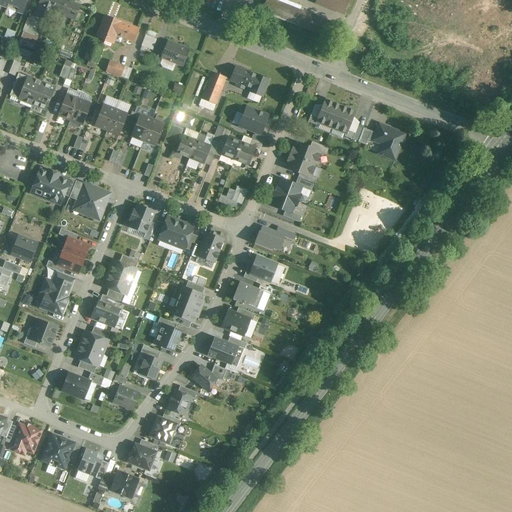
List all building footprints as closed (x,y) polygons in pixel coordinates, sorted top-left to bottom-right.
[(0,0),(0,5),(22,14),(27,0),(0,0)] [(40,0),(39,4),(40,5),(37,13),(50,18),(53,10),(60,12),(59,14),(72,19),(78,6),(64,0),(63,0),(40,0)] [(326,21),(272,0),(264,0),(260,11),(321,35),(326,21)] [(316,0),(315,2),(344,14),(349,0),(316,0)] [(121,23),(105,17),(97,37),(104,40),(108,38),(114,41),(116,35),(121,23)] [(24,29),(34,33),(35,34),(40,23),(28,18),(24,29)] [(138,30),(121,23),(116,35),(133,41),(138,30)] [(7,29),(4,38),(12,41),(15,33),(7,29)] [(30,44),(34,33),(24,29),(20,40),(30,44)] [(34,33),(30,44),(34,45),(38,35),(35,34),(34,33)] [(156,40),(145,35),(141,46),(152,51),(156,40)] [(34,45),(30,44),(20,40),(17,47),(26,51),(32,53),(34,45)] [(103,47),(91,42),(85,58),(88,60),(87,65),(94,68),(103,47)] [(189,51),(168,42),(161,58),(182,67),(189,51)] [(26,51),(17,47),(16,47),(14,52),(24,56),(26,51)] [(19,64),(8,60),(6,62),(7,62),(3,71),(4,71),(15,75),(19,64)] [(124,67),(110,62),(106,72),(120,77),(124,67)] [(64,65),(59,77),(66,79),(70,68),(64,65)] [(131,70),(124,67),(120,77),(128,80),(131,70)] [(70,68),(66,79),(71,81),(76,70),(70,68)] [(268,80),(256,76),(236,68),(231,80),(252,88),(250,91),(261,96),(268,80)] [(212,72),(201,99),(215,105),(226,78),(212,72)] [(41,82),(27,77),(18,99),(32,105),(41,82)] [(55,88),(41,82),(32,105),(46,110),(55,88)] [(78,100),(66,95),(57,116),(70,121),(78,100)] [(90,105),(78,100),(70,121),(82,126),(90,105)] [(334,103),(325,100),(323,105),(318,119),(316,122),(317,122),(331,128),(340,106),(333,104),(334,103)] [(115,110),(103,105),(95,125),(107,130),(115,110)] [(323,105),(314,106),(310,116),(318,119),(323,105)] [(346,109),(340,106),(331,128),(346,134),(348,130),(353,117),(355,111),(347,108),(346,109)] [(258,112),(247,107),(239,126),(254,132),(261,134),(268,116),(262,113),(258,112)] [(127,115),(115,110),(107,130),(119,135),(127,115)] [(152,120),(139,116),(132,135),(144,140),(152,120)] [(318,119),(310,116),(308,122),(316,125),(317,122),(316,122),(318,119)] [(359,123),(353,117),(348,130),(355,133),(359,123)] [(164,125),(152,120),(144,140),(156,145),(164,125)] [(404,134),(379,124),(372,141),(381,144),(377,153),(394,160),(404,134)] [(183,130),(170,125),(166,136),(178,141),(183,130)] [(225,129),(218,126),(218,127),(214,137),(213,139),(212,141),(219,144),(222,135),(225,129)] [(186,128),(176,153),(189,158),(199,134),(186,129),(186,128)] [(371,132),(363,129),(358,142),(365,145),(371,132)] [(355,133),(348,130),(346,134),(345,137),(352,140),(355,133)] [(307,134),(300,131),(298,136),(305,139),(307,134)] [(261,134),(254,132),(251,139),(262,144),(265,136),(261,134)] [(206,136),(199,134),(189,158),(210,166),(214,155),(208,152),(210,147),(212,141),(213,139),(214,137),(207,134),(206,136)] [(219,144),(224,146),(227,139),(228,137),(222,135),(219,144)] [(83,139),(77,137),(73,148),(79,150),(83,139)] [(89,141),(83,139),(79,150),(84,152),(89,141)] [(240,144),(227,139),(224,146),(220,155),(221,155),(234,160),(240,144)] [(262,144),(251,139),(248,147),(254,149),(253,150),(259,152),(262,144)] [(219,144),(212,141),(210,147),(208,152),(214,155),(219,144)] [(310,147),(297,142),(294,149),(292,148),(290,155),(314,164),(319,151),(310,147)] [(329,148),(312,142),(310,147),(319,151),(326,154),(329,148)] [(224,146),(219,144),(214,155),(220,157),(221,155),(220,155),(224,146)] [(248,147),(240,144),(234,160),(247,165),(253,150),(254,149),(248,147)] [(118,153),(113,150),(109,162),(114,164),(118,153)] [(124,155),(118,153),(114,164),(120,166),(124,155)] [(314,164),(290,155),(287,161),(289,162),(286,168),(299,173),(309,177),(314,164)] [(154,166),(148,164),(144,176),(149,178),(154,166)] [(48,172),(40,169),(30,193),(46,199),(47,197),(61,202),(64,196),(70,181),(69,180),(59,177),(60,175),(48,170),(48,172)] [(309,177),(299,173),(297,179),(313,185),(314,186),(316,179),(309,177)] [(78,182),(70,179),(69,180),(70,181),(64,196),(71,199),(78,182)] [(295,185),(282,179),(279,187),(277,186),(275,192),(298,201),(300,195),(298,195),(301,187),(295,185)] [(313,185),(297,179),(295,185),(301,187),(311,191),(313,185)] [(108,194),(78,182),(71,199),(79,201),(76,209),(98,218),(108,194)] [(226,196),(219,194),(217,204),(234,207),(235,202),(243,204),(246,188),(235,186),(235,190),(227,188),(226,196)] [(298,201),(275,192),(273,197),(275,198),(272,206),(285,211),(291,213),(291,212),(294,205),(296,206),(298,201)] [(154,212),(138,205),(135,211),(134,211),(134,212),(133,213),(132,215),(131,218),(131,220),(130,220),(131,221),(129,227),(145,233),(146,233),(150,222),(154,212)] [(301,216),(291,212),(291,213),(285,211),(283,216),(299,223),(301,216)] [(180,222),(167,217),(165,224),(159,238),(158,239),(172,245),(180,222)] [(165,224),(158,221),(157,225),(152,236),(159,238),(165,224)] [(157,225),(150,222),(146,233),(145,233),(143,239),(150,241),(152,236),(157,225)] [(193,227),(180,222),(172,245),(185,250),(185,249),(191,234),(193,227)] [(276,233),(262,227),(260,233),(259,232),(255,243),(271,250),(272,248),(279,251),(282,242),(282,241),(284,236),(285,236),(276,233)] [(295,234),(278,227),(276,233),(285,236),(284,236),(293,240),(295,234)] [(78,235),(61,229),(58,235),(67,238),(68,238),(75,241),(78,235)] [(227,240),(208,233),(199,256),(218,264),(227,240)] [(191,234),(185,249),(192,252),(198,237),(191,234)] [(37,244),(18,237),(11,254),(30,262),(37,244)] [(75,241),(68,238),(67,238),(62,251),(84,260),(89,246),(75,241)] [(84,260),(62,251),(57,264),(57,265),(65,268),(68,269),(78,273),(84,260)] [(138,261),(122,255),(119,262),(135,269),(138,261)] [(276,265),(257,257),(253,265),(257,267),(256,269),(260,271),(257,277),(270,282),(276,265)] [(119,262),(114,260),(108,273),(131,282),(136,269),(135,269),(119,262)] [(22,267),(5,261),(2,268),(12,272),(19,275),(22,267)] [(65,268),(57,265),(57,264),(48,261),(46,267),(63,274),(64,271),(65,268)] [(256,269),(248,266),(243,277),(255,282),(257,277),(260,271),(256,269)] [(2,268),(0,267),(0,273),(1,274),(9,277),(12,272),(2,268)] [(63,274),(57,272),(54,281),(53,284),(69,290),(74,278),(63,274)] [(131,282),(108,273),(103,286),(109,289),(125,295),(126,295),(131,282)] [(9,277),(1,274),(0,276),(0,285),(6,288),(10,278),(9,277)] [(69,290),(53,284),(54,281),(45,278),(40,291),(46,293),(41,307),(50,311),(62,315),(69,297),(67,296),(68,294),(69,290)] [(205,288),(188,281),(185,288),(202,295),(205,288)] [(258,290),(239,283),(233,299),(257,309),(264,292),(258,290)] [(273,290),(260,285),(258,290),(264,292),(271,295),(273,290)] [(202,295),(185,288),(183,294),(180,293),(177,300),(199,309),(204,296),(202,295)] [(125,295),(109,289),(106,296),(119,301),(122,302),(125,295)] [(33,299),(27,295),(22,303),(28,307),(33,299)] [(104,302),(100,301),(92,319),(117,329),(125,310),(117,307),(119,301),(106,296),(104,302)] [(199,309),(177,300),(174,308),(177,309),(175,315),(191,321),(193,322),(199,309)] [(238,317),(228,313),(220,333),(232,338),(245,343),(253,323),(256,324),(258,318),(240,311),(238,317)] [(191,321),(175,315),(172,322),(188,329),(191,321)] [(57,328),(38,320),(31,339),(38,342),(49,346),(57,328)] [(181,332),(162,325),(161,326),(162,326),(155,342),(155,343),(172,350),(173,351),(176,345),(177,345),(180,339),(178,338),(181,332)] [(110,333),(94,327),(91,334),(107,340),(110,333)] [(91,334),(85,332),(80,345),(102,354),(108,341),(107,340),(91,334)] [(38,342),(31,339),(26,337),(24,344),(35,348),(38,342)] [(230,344),(216,339),(208,357),(233,367),(241,347),(246,349),(247,344),(245,343),(232,338),(230,344)] [(102,354),(80,345),(75,358),(81,360),(96,367),(97,367),(102,354)] [(160,352),(143,345),(140,353),(146,355),(157,359),(160,352)] [(103,354),(99,365),(104,367),(107,356),(103,354)] [(157,359),(146,355),(138,373),(155,380),(162,361),(157,359)] [(96,367),(81,360),(78,368),(94,374),(96,367)] [(121,375),(126,377),(130,365),(125,363),(121,375)] [(226,370),(214,365),(211,372),(210,374),(216,379),(222,381),(226,370)] [(210,374),(201,366),(192,377),(207,390),(216,379),(210,374)] [(90,382),(70,374),(63,392),(87,402),(94,384),(103,387),(107,379),(94,374),(90,382)] [(127,380),(116,375),(114,381),(125,385),(127,380)] [(139,394),(119,386),(113,402),(126,407),(126,409),(132,411),(132,410),(133,410),(139,394)] [(190,396),(190,397),(194,399),(197,393),(180,386),(178,392),(190,396)] [(190,397),(190,396),(178,392),(176,391),(173,397),(172,397),(170,402),(171,403),(168,409),(183,415),(185,408),(187,409),(189,404),(187,403),(190,397)] [(164,414),(162,420),(175,425),(175,426),(178,427),(180,421),(164,414)] [(158,418),(151,436),(168,443),(175,426),(175,425),(162,420),(158,418)] [(13,422),(6,419),(0,433),(0,435),(6,438),(11,425),(13,422)] [(18,427),(11,425),(6,438),(5,442),(11,444),(18,427)] [(30,427),(29,429),(21,425),(20,428),(18,427),(11,444),(10,449),(17,452),(18,447),(32,453),(41,431),(30,427)] [(52,436),(41,465),(66,475),(77,446),(52,436)] [(156,452),(135,444),(132,452),(131,452),(129,453),(128,456),(129,457),(129,458),(128,462),(146,469),(148,470),(152,462),(156,452)] [(98,454),(86,449),(77,470),(89,475),(91,471),(97,474),(102,461),(96,458),(98,454)] [(108,463),(102,461),(97,474),(95,478),(101,480),(108,463)] [(143,482),(119,473),(112,491),(137,500),(143,482)]
